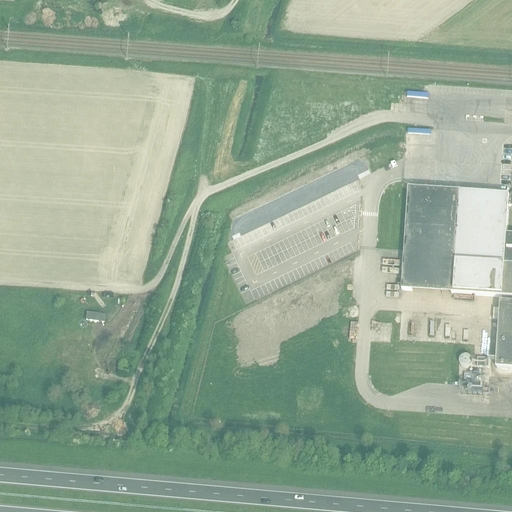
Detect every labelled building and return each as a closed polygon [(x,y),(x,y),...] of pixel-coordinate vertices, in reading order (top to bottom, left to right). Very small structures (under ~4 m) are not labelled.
[(401,88),(402,104),(426,104),(426,88),(401,88)] [(402,262),(400,294),(511,298),(511,235),(507,236),(509,207),(510,195),(433,191),(409,189),(402,262)] [(385,293),(396,294),(396,281),(386,281),(385,293)] [(511,303),(501,302),(500,309),(494,308),(493,319),(499,320),(498,341),(496,368),(511,369),(511,303)] [(437,325),(443,325),(443,314),(433,314),(433,324),(437,324),(437,325)] [(380,327),(379,335),(387,336),(388,327),(380,327)] [(76,339),(75,356),(103,358),(104,340),(76,339)] [(43,357),(47,348),(40,344),(36,354),(43,357)] [(459,352),(460,363),(471,363),(470,352),(459,352)]
